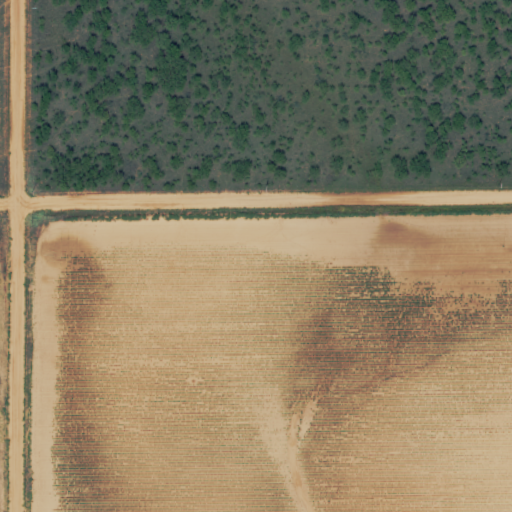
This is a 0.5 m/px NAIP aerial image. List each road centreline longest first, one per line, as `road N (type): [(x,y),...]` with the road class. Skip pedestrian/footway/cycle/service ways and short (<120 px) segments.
road 1 (residential): [(0,206),(511,199)]
road 2 (residential): [(17,511),(19,0)]
